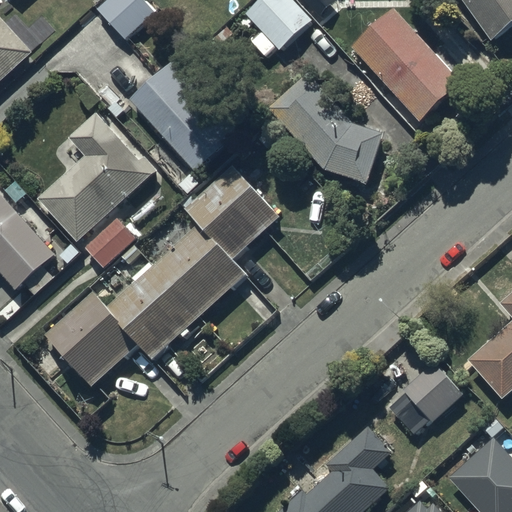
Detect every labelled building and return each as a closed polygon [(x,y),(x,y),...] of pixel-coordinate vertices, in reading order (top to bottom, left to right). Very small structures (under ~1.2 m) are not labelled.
[(114,0),(99,14),(129,47),(159,20),(140,0),(114,0)] [(289,0),(279,0),(253,23),(282,57),(314,29),(289,0)] [(511,37),(511,0),(460,0),(495,50),(511,37)] [(397,16),(354,54),(423,131),(466,92),(457,83),(465,75),(446,55),(438,62),(397,16)] [(0,93),(36,61),(0,20),(0,93)] [(177,69),(133,109),(199,181),(242,141),(177,69)] [(386,143),(356,132),(317,84),(284,110),(335,172),(378,186),(386,143)] [(72,147),(88,164),(41,207),(82,251),(162,178),(148,162),(142,167),(100,121),(72,147)] [(143,353),(157,368),(249,283),(235,268),(283,225),(236,174),(187,219),(202,235),(156,277),(150,271),(136,285),(140,290),(112,315),(98,300),(49,344),(97,396),(143,353)] [(0,194),(0,276),(19,298),(28,290),(37,300),(58,282),(49,272),(60,263),(0,194)] [(120,224),(88,254),(109,276),(124,262),(131,270),(145,257),(137,248),(140,245),(120,224)] [(511,332),(472,368),(507,408),(511,402),(511,304),(503,312),(511,322),(511,332)] [(392,413),(418,442),(434,428),(436,431),(468,402),(438,369),(406,397),(408,399),(392,413)] [(295,508),(290,511),(376,511),(394,496),(378,477),(396,461),(373,435),(330,473),(336,480),(311,503),(307,498),(303,502),(298,496),(290,503),(295,508)] [(511,511),(511,462),(497,446),(452,486),(475,511),(511,511)]
